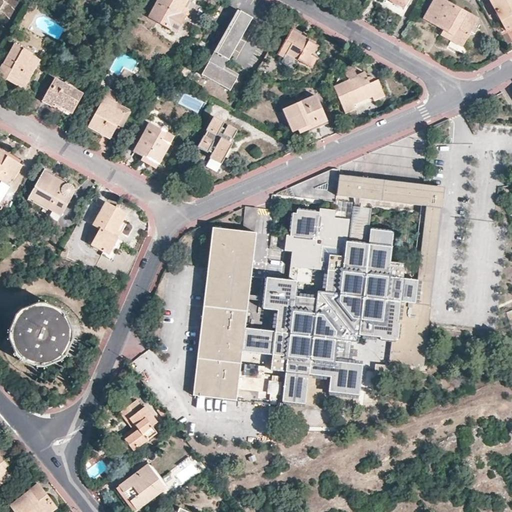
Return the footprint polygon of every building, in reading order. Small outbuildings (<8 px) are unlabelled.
[(186,13),(186,12),(185,11),(184,10),(183,9),(188,0),(187,0),(159,0),(149,18),(176,33),(185,18),(186,18),(186,17),(186,16),(186,15),(186,13)] [(462,46),(477,20),(442,0),(434,0),(424,20),(441,30),(452,36),(450,40),(462,46)] [(511,27),(511,0),(491,0),(490,1),(507,31),(508,30),(511,27)] [(56,7),(63,10),(66,5),(59,2),(56,7)] [(224,70),(253,19),(248,16),(241,12),(211,63),(209,62),(201,75),(230,91),(238,78),(224,70)] [(312,54),(317,45),(303,38),(291,31),(278,53),(285,57),(287,53),(311,66),(316,56),(312,54)] [(30,79),(40,62),(32,57),(33,56),(15,45),(4,65),(3,65),(0,69),(0,77),(6,81),(9,77),(12,79),(22,85),(27,77),(30,79)] [(385,96),(378,80),(369,83),(365,73),(361,74),(356,76),(352,66),(344,69),(333,87),(345,113),(355,109),(353,105),(372,97),(374,101),(385,96)] [(72,114),(83,95),(55,79),(42,102),(47,104),(52,107),(54,104),(72,114)] [(118,126),(125,115),(111,107),(113,103),(115,99),(106,94),(88,126),(102,134),(110,139),(118,126)] [(325,121),(314,96),(283,110),(292,132),(297,130),(313,123),(315,126),(321,124),(325,121)] [(355,109),(374,101),(372,97),(353,105),(355,109)] [(111,107),(125,115),(118,126),(122,127),(131,113),(113,103),(111,107)] [(70,117),(72,114),(54,104),(52,107),(70,117)] [(155,116),(150,123),(167,133),(171,126),(155,116)] [(234,137),(238,131),(227,125),(226,127),(224,125),(226,123),(214,116),(206,131),(207,132),(198,148),(211,155),(210,156),(211,157),(222,163),(233,144),(231,143),(234,137)] [(158,164),(174,138),(167,133),(150,123),(134,152),(143,158),(144,156),(148,158),(158,164)] [(299,133),(315,126),(313,123),(297,130),(299,133)] [(11,178),(20,162),(6,154),(0,150),(0,179),(8,184),(11,178)] [(222,163),(211,157),(206,166),(216,172),(222,163)] [(16,180),(25,164),(20,162),(11,178),(16,180)] [(341,178),(342,171),(331,169),(293,185),(298,194),(337,201),(341,178)] [(61,217),(75,191),(74,189),(73,187),(71,185),(68,185),(67,185),(67,184),(68,182),(58,176),(55,175),(54,177),(44,171),(28,199),(61,217)] [(430,326),(446,190),(424,187),(341,178),(337,201),(356,203),(361,204),(422,211),(415,279),(419,279),(417,302),(415,302),(401,301),(399,322),(401,323),(400,328),(399,338),(396,338),(396,340),(392,340),(388,365),(425,370),(430,326)] [(121,223),(124,218),(126,214),(106,202),(93,226),(100,229),(91,244),(104,251),(102,256),(112,262),(123,242),(118,239),(114,237),(116,233),(121,223)] [(257,233),(260,209),(247,207),(244,232),(257,233)] [(322,212),(299,209),(299,213),(295,213),(293,233),(289,233),(287,251),(294,251),(290,280),(268,277),(264,308),(278,309),(275,331),(247,327),(244,351),(244,352),(271,355),(269,368),(286,370),(282,400),(305,403),(309,374),(330,376),(329,391),(358,394),(362,363),(349,361),(351,340),(358,341),(359,333),(381,335),(381,339),(392,340),(396,340),(396,338),(399,338),(400,328),(401,323),(399,322),(401,301),(415,302),(417,302),(419,279),(415,279),(405,278),(406,264),(393,262),(396,233),(372,229),(370,244),(351,242),(349,242),(352,220),(337,217),(338,210),(322,208),(322,212)] [(372,229),(374,215),(360,213),(355,212),(351,242),(370,244),(372,229)] [(256,257),(258,234),(257,233),(244,232),(214,228),(194,394),(238,400),(244,352),(244,351),(247,327),(250,306),(253,275),(256,257)] [(261,306),(265,276),(253,275),(250,306),(261,307),(261,306)] [(39,304),(23,310),(17,315),(10,332),(10,339),(17,356),(22,361),(39,368),(46,368),(62,361),(66,357),(72,361),(73,358),(75,355),(78,350),(79,346),(80,341),(74,339),(74,332),(67,316),(62,311),(46,304),(39,304)] [(375,367),(375,375),(389,374),(388,366),(375,367)] [(270,382),(268,399),(280,400),(281,383),(270,382)] [(148,410),(145,406),(143,407),(137,400),(120,412),(135,432),(125,440),(133,450),(157,432),(153,426),(157,422),(148,410)] [(0,484),(11,476),(5,467),(7,465),(2,459),(0,456),(0,484)] [(147,464),(164,488),(167,485),(149,462),(147,464)] [(136,510),(164,488),(147,464),(122,484),(126,490),(122,492),(136,510)] [(48,496),(38,484),(10,504),(16,511),(48,511),(56,506),(48,496)] [(130,511),(133,511),(136,510),(122,492),(126,490),(122,484),(113,490),(127,508),(130,511)]
